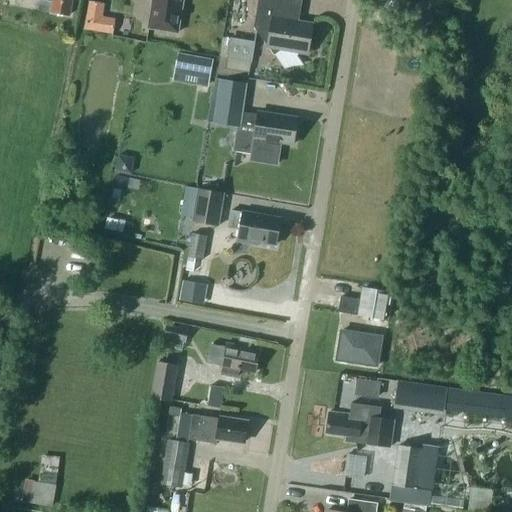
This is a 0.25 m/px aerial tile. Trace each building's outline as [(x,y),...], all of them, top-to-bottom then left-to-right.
[(45,0),(53,1),(51,11),(69,15),(71,0),(45,0)] [(112,32),(114,16),(103,15),(104,1),(89,0),(86,0),(84,30),(112,32)] [(151,0),(147,28),(178,34),(183,0),(151,0)] [(299,15),(301,0),(257,0),(253,27),(274,55),(283,49),(308,53),(312,25),(293,21),(294,15),(299,15)] [(224,35),(221,56),(250,60),(253,39),(224,35)] [(178,53),(173,81),(207,88),(213,59),(178,53)] [(221,79),(214,123),(237,126),(234,150),(252,153),(251,160),(276,164),(280,142),(293,144),(297,118),(258,112),(258,114),(241,112),(246,83),(221,79)] [(119,154),(115,168),(131,172),(134,158),(119,154)] [(193,221),(217,225),(223,193),(199,189),(193,221)] [(237,241),(258,245),(259,241),(275,244),(280,218),(243,212),(242,213),(231,210),(228,227),(239,230),(237,241)] [(192,233),(188,257),(202,259),(206,236),(192,233)] [(177,298),(201,303),(205,283),(181,278),(177,298)] [(365,287),(360,316),(374,318),(382,319),(385,320),(386,309),(389,295),(389,291),(365,287)] [(337,359),(377,365),(381,337),(341,330),(337,359)] [(255,372),(259,350),(228,343),(227,348),(210,345),(207,362),(223,365),(223,369),(238,372),(238,368),(255,372)] [(158,362),(151,397),(171,401),(178,365),(158,362)] [(511,426),(511,393),(394,380),(391,412),(511,426)] [(219,406),(222,386),(209,384),(205,404),(219,406)] [(329,411),(326,434),(347,436),(346,440),(390,446),(394,420),(380,418),(381,407),(351,403),(350,414),(329,411)] [(192,415),(189,439),(217,443),(218,438),(230,439),(245,441),(247,422),(233,420),(219,418),(219,419),(192,415)] [(161,484),(183,488),(190,443),(168,440),(161,484)] [(393,485),(417,488),(422,448),(398,445),(393,485)] [(51,504),(55,483),(30,479),(27,500),(51,504)] [(375,511),(377,503),(349,499),(347,511),(338,511),(326,510),(326,511),(375,511)]
